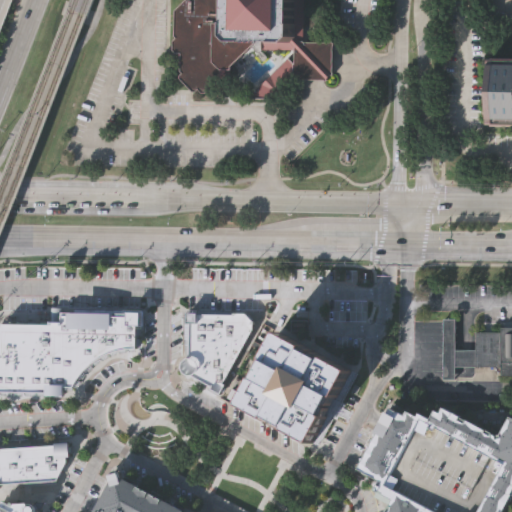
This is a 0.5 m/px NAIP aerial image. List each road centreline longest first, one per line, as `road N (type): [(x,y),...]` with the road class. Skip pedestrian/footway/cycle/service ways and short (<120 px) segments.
road 1 (secondary): [(26,234),(299,239)]
road 2 (secondary): [(396,206),(161,201)]
road 3 (tertiary): [(419,207),(426,0)]
road 4 (tertiary): [(400,0),(396,206)]
road 5 (secondary): [(161,201),(27,198)]
